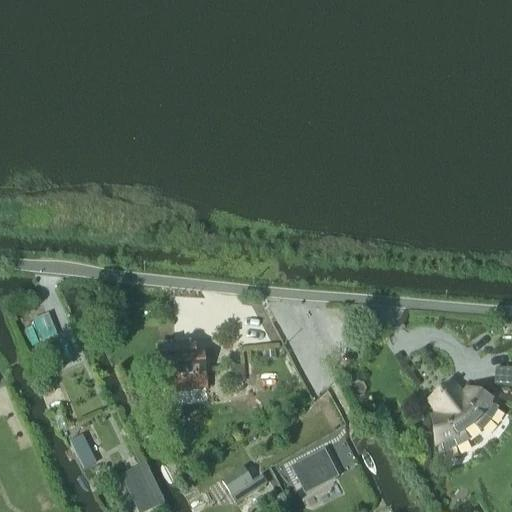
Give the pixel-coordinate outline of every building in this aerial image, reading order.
[(32,323),(41,345),(57,338),(48,316),(32,323)] [(192,344),(160,347),(162,371),(167,370),(169,392),(205,389),(201,354),(193,355),(192,344)] [(231,387),(244,386),(242,368),(229,370),(231,387)] [(511,390),(511,371),(494,372),(493,388),(511,390)] [(440,444),(442,453),(444,453),(452,450),(458,448),(465,444),(467,443),(464,438),(476,429),(480,433),(482,431),(487,425),(490,420),(494,412),(495,410),(487,407),(489,403),(467,393),(463,401),(452,387),(430,404),(441,418),(432,420),(436,444),(440,444)] [(78,462),(83,471),(94,466),(81,438),(70,443),(79,461),(78,462)] [(321,453),(290,471),(304,495),(335,477),(321,453)] [(242,471),(222,484),(235,505),(245,499),(265,486),(260,478),(251,485),(242,471)] [(126,485),(136,506),(148,501),(152,510),(162,504),(148,475),(126,485)]
